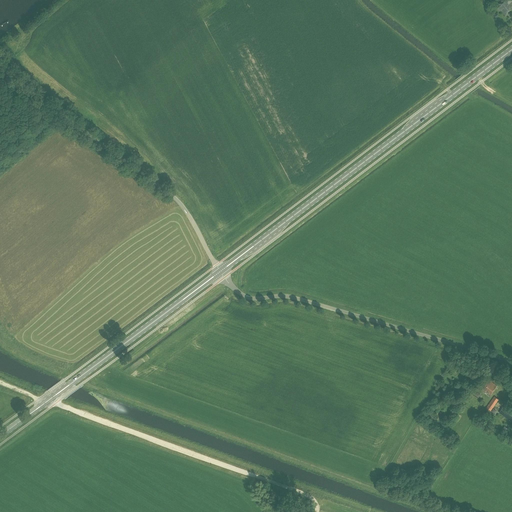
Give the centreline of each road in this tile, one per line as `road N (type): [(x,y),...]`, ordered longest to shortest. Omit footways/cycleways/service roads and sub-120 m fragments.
road 1 (primary): [(220,271),(511,49)]
road 2 (track): [(314,511),(308,498),(0,383)]
road 3 (unclassified): [(220,271),(244,296),(294,297),(511,360)]
road 4 (unclassified): [(220,271),(171,193),(34,96),(0,60)]
road 5 (primary): [(0,436),(220,271)]
